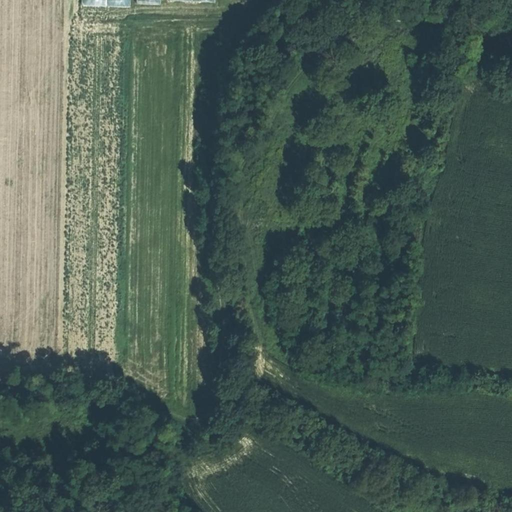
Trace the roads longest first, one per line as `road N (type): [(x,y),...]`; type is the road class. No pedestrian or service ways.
road 1 (track): [(199,420),(211,404),(224,345),(210,166),(220,57),(276,0)]
road 2 (track): [(151,511),(168,508),(174,469),(210,439),(199,420),(162,419),(115,382),(0,389)]
